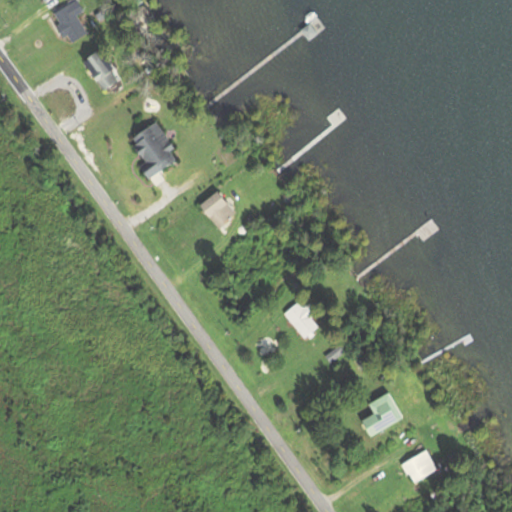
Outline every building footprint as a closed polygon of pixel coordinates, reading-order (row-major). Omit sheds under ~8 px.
[(81,10),(73,0),(70,0),(49,15),(68,43),(85,31),(74,15),(81,10)] [(324,28),(315,17),(297,30),(306,41),(324,28)] [(115,78),(110,70),(113,68),(101,48),(81,61),(98,89),(115,78)] [(194,205),(216,229),(233,213),(212,190),(194,205)] [(317,324),(294,302),(281,315),(304,338),(317,324)] [(343,352),(338,345),(324,356),(329,363),(343,352)] [(364,404),(369,413),(356,421),(365,437),(397,418),(383,393),(364,404)] [(409,484),(434,470),(423,449),(398,463),(409,484)]
